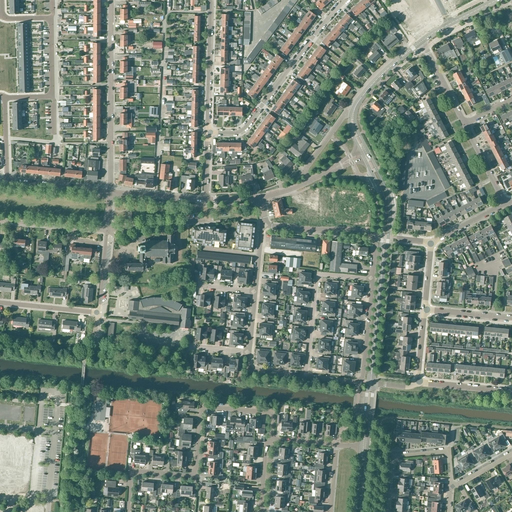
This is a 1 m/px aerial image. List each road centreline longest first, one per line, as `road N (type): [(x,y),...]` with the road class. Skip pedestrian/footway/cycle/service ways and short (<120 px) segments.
road 1 (residential): [(271,438),(272,413),(200,407),(194,475),(131,471),(128,511)]
road 2 (residential): [(207,133),(246,126),(347,0)]
road 3 (residential): [(110,192),(110,0)]
road 4 (residential): [(0,303),(98,313),(106,229)]
road 5 (residential): [(306,377),(362,377),(371,279)]
road 6 (residential): [(371,279),(318,278),(306,377)]
road 7 (residential): [(371,279),(374,242),(363,231),(265,225)]
road 8 (residential): [(451,488),(448,451),(392,457),(386,511)]
road 9 (residential): [(207,133),(211,0)]
road 10 (tertiary): [(381,268),(390,201),(363,150)]
road 11 (tertiary): [(363,150),(384,205),(381,268)]
